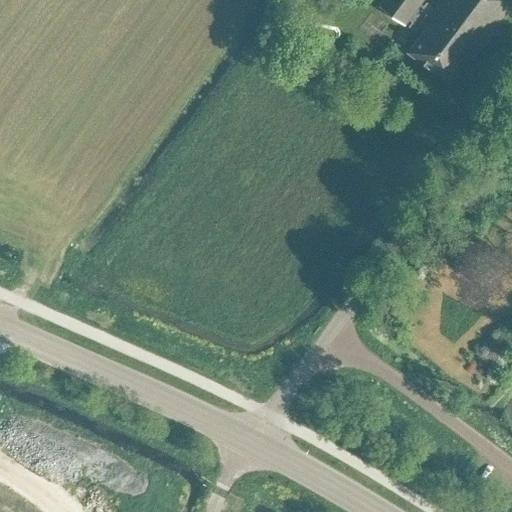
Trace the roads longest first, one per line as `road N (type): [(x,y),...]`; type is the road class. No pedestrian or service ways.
road 1 (unclassified): [(323,337),(511,74)]
road 2 (secondary): [(250,441),(0,331)]
road 3 (unclassified): [(323,337),(511,474)]
road 4 (secondary): [(375,511),(250,441)]
